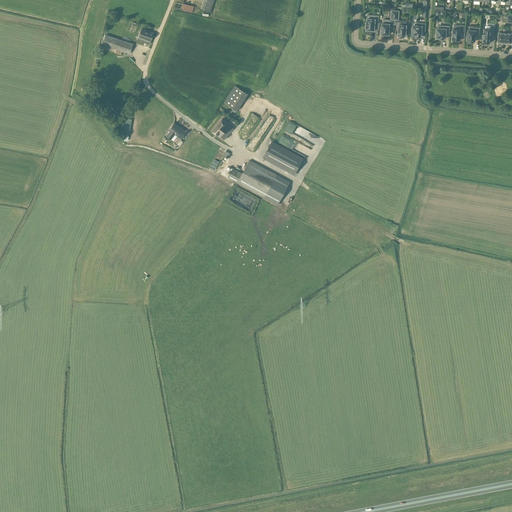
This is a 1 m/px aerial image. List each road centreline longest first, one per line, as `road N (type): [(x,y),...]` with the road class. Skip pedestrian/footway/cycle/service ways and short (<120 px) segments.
road 1 (residential): [(511,55),(358,43),(358,0)]
road 2 (residential): [(230,149),(145,83),(171,0)]
road 3 (trunk): [(511,484),(366,511)]
